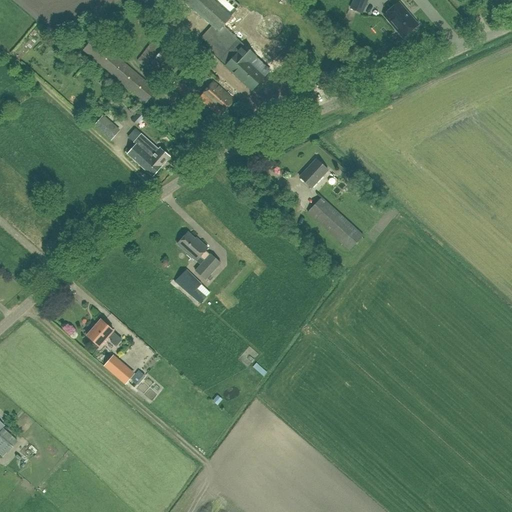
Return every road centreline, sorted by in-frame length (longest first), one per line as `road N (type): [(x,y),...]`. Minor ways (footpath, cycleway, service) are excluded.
road 1 (tertiary): [(0,328),(96,241),(216,158),(511,24)]
road 2 (track): [(213,468),(26,305)]
road 3 (track): [(158,193),(0,49)]
